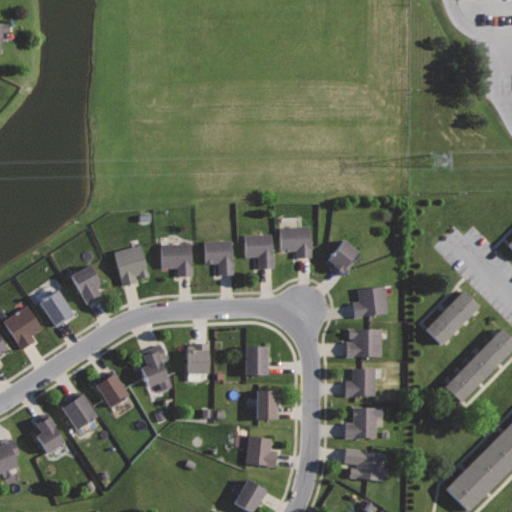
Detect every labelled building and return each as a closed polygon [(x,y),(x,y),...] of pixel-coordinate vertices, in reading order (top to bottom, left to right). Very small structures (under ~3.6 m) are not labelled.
[(10,24),(0,22),(0,53),(2,32),(9,33),(10,24)] [(309,225),(278,227),(279,249),(295,249),(296,257),(310,256),(309,225)] [(270,233),(243,234),(244,256),(257,255),(257,267),(272,266),(270,233)] [(511,234),(501,245),(511,256),(511,234)] [(231,239),(203,240),(204,262),(217,261),(218,273),(232,272),(231,239)] [(343,239),(325,262),(341,275),(350,263),(348,261),(356,250),(343,239)] [(190,242),(160,243),(161,267),(177,266),(177,276),(191,275),(190,242)] [(140,244),(113,250),(121,285),(136,281),(135,278),(147,276),(140,244)] [(89,263),(70,274),(86,303),(100,296),(93,285),(99,281),(89,263)] [(384,285),(356,288),(358,302),(352,302),(353,317),(388,313),(384,285)] [(57,289),(38,301),(54,326),(73,314),(57,289)] [(460,289),(419,330),(436,346),(476,306),(460,289)] [(26,304),(2,320),(20,348),(34,339),(31,334),(41,328),(26,304)] [(511,341),(496,326),(438,387),(458,405),(511,347),(511,341)] [(381,327),(347,327),(347,342),(344,342),(344,355),(381,355),(381,327)] [(207,342),(186,342),(187,372),(208,372),(207,342)] [(160,344),(140,352),(144,361),(138,364),(148,386),(158,381),(161,389),(171,385),(160,360),(166,358),(160,344)] [(268,345),(244,345),(244,374),(268,374),(268,345)] [(374,366),(374,395),(344,395),(344,379),(350,379),(350,366),(374,366)] [(111,369),(93,380),(109,406),(127,394),(111,369)] [(79,389),(58,404),(75,429),(96,415),(79,389)] [(277,389),(255,389),(256,418),(278,418),(277,389)] [(382,406),(352,407),(352,422),(344,422),(344,437),(375,437),(375,416),(382,416),(382,406)] [(45,411),(32,419),(38,429),(34,431),(46,451),(63,441),(45,411)] [(511,417),(437,489),(458,511),(468,511),(511,470),(511,417)] [(247,434),(243,463),(274,466),(276,451),(269,450),(271,436),(247,434)] [(14,438),(8,441),(6,437),(0,439),(0,470),(16,465),(13,455),(19,453),(14,438)] [(345,446),(342,462),(356,463),(355,468),(349,467),(347,476),(382,481),(386,452),(345,446)] [(246,478),(232,501),(251,511),(264,489),(246,478)]
